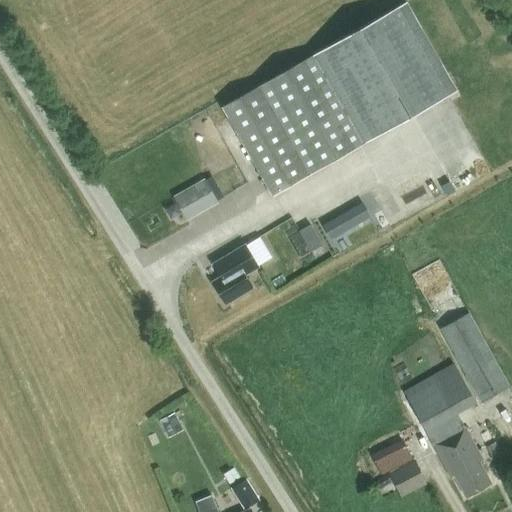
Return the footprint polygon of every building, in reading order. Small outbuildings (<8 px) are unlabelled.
[(406,1),(222,106),(272,194),(457,89),(406,1)] [(204,178),(173,196),(187,220),(218,202),(204,178)] [(309,224),(298,230),(310,250),(321,243),(309,224)] [(221,276),(212,281),(225,303),(253,286),(245,273),(259,265),(246,243),(213,263),(221,276)] [(480,401),(508,386),(468,312),(440,328),(480,401)] [(480,459),(482,458),(464,427),(463,427),(455,413),(475,402),(453,363),(403,391),(424,429),(425,429),(433,443),(433,444),(451,477),(454,476),(465,496),(491,482),(479,461),(481,460),(480,459)] [(175,412),(159,420),(168,438),(184,430),(175,412)] [(400,434),(366,452),(380,478),(388,473),(401,498),(427,484),(400,434)] [(494,442),(485,446),(491,458),(500,453),(494,442)] [(244,509),(259,499),(246,478),(241,481),(234,469),(223,476),(244,509)]
